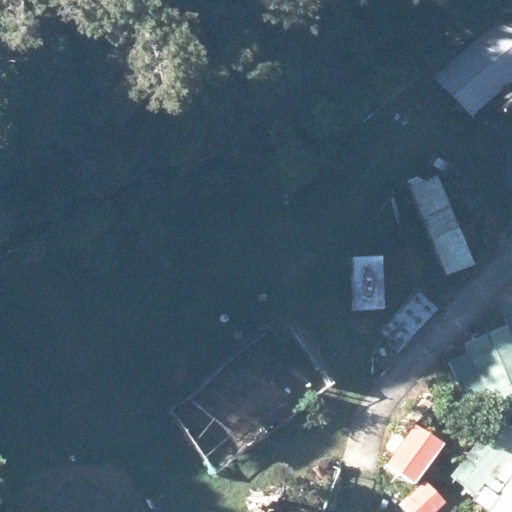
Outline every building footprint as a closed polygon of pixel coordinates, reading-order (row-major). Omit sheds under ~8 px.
[(511,2),(437,83),(479,122),(511,86),(511,2)] [(405,191),(441,282),(471,269),(435,180),(405,191)] [(388,309),(390,253),(350,252),(349,308),(388,309)] [(467,345),(495,415),(511,408),(511,304),(498,310),(505,330),(467,345)] [(486,510),(511,469),(511,440),(477,417),(437,477),(486,510)] [(413,426),(384,468),(414,489),(443,446),(413,426)] [(511,511),(511,469),(486,510),(484,511),(511,511)]
